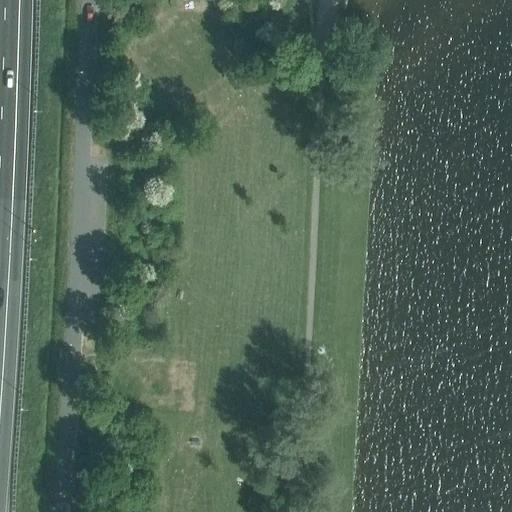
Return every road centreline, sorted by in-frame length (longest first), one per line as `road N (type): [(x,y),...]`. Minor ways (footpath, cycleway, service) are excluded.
road 1 (unclassified): [(62,511),(87,0)]
road 2 (motorway): [(0,151),(4,0)]
